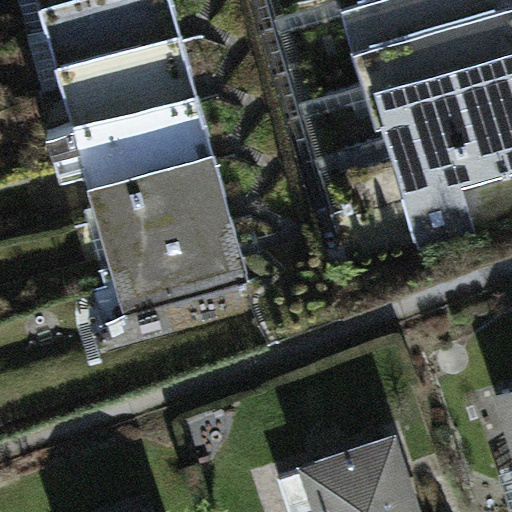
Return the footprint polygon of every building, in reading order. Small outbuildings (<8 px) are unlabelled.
[(105,0),(9,0),(15,25),(105,0)] [(193,43),(180,0),(105,0),(15,25),(31,88),(193,43)] [(329,0),(284,0),(288,12),(329,0)] [(511,9),(511,0),(329,0),(288,12),(305,69),(511,9)] [(511,71),(511,9),(305,69),(321,127),(511,71)] [(210,106),(193,43),(31,88),(47,151),(210,106)] [(354,242),(511,196),(511,71),(321,127),(354,242)] [(227,168),(210,106),(47,151),(64,214),(227,168)] [(262,293),(227,168),(64,214),(96,341),(262,293)] [(511,379),(489,387),(511,455),(511,379)] [(422,511),(389,416),(291,449),(312,511),(422,511)] [(106,511),(158,511),(153,496),(106,511)]
